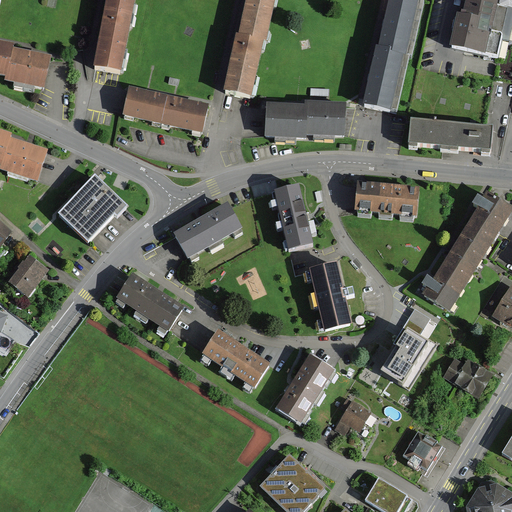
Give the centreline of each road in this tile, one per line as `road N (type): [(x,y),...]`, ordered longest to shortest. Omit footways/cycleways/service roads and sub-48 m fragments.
road 1 (residential): [(511,177),(325,160),(238,176),(175,204)]
road 2 (residential): [(0,407),(86,292),(175,204)]
road 3 (residential): [(175,204),(124,163),(0,106)]
road 4 (tertiary): [(511,388),(441,502)]
